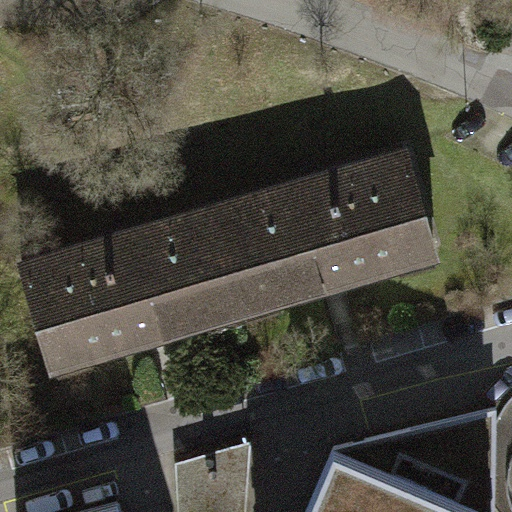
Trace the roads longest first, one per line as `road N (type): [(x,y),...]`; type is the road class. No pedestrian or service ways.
road 1 (residential): [(0,483),(511,335)]
road 2 (residential): [(511,97),(277,0)]
